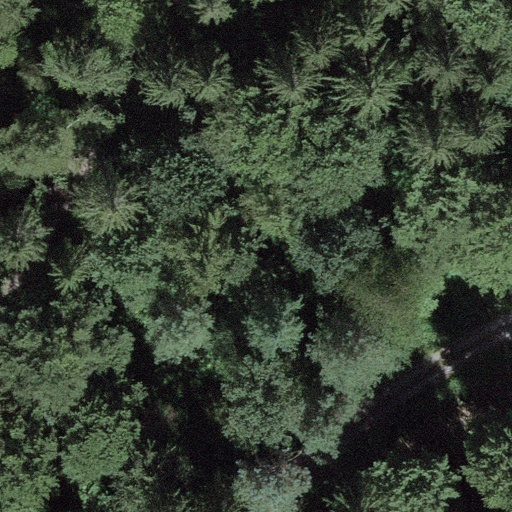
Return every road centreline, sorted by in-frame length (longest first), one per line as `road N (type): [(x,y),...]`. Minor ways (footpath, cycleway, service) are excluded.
road 1 (track): [(0,391),(14,301),(43,233),(171,0)]
road 2 (track): [(242,511),(341,427),(511,317)]
